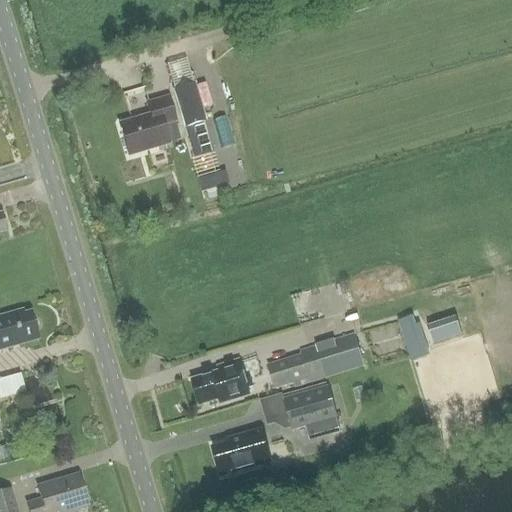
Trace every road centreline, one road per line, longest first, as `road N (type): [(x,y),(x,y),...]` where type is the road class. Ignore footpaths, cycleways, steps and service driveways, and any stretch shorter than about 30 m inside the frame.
road 1 (tertiary): [(152,511),(0,6)]
road 2 (track): [(216,40),(361,0)]
